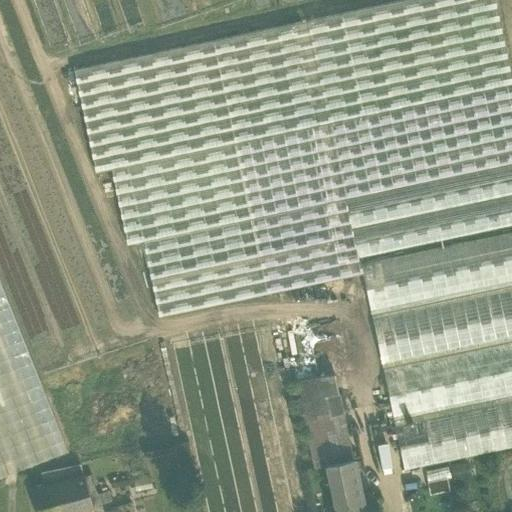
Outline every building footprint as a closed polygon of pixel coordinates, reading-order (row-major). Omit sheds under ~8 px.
[(511,231),(360,264),(359,259),(357,259),(357,257),(511,223),(511,88),(493,0),(401,0),(73,70),(95,172),(110,168),(126,243),(142,240),(158,315),(361,272),(403,469),(511,445),(511,231)] [(0,476),(67,450),(0,283),(0,476)] [(333,372),(295,380),(303,419),(341,411),(333,372)] [(341,411),(303,419),(313,466),(326,464),(334,505),(360,499),(341,411)] [(79,462),(41,473),(44,484),(82,473),(79,462)] [(447,465),(424,469),(426,481),(450,477),(447,465)] [(44,484),(31,488),(37,511),(70,511),(74,511),(92,506),(88,493),(82,473),(44,484)] [(104,489),(88,493),(92,506),(108,501),(104,489)] [(334,505),(335,508),(335,511),(376,511),(373,496),(360,499),(334,505)]
